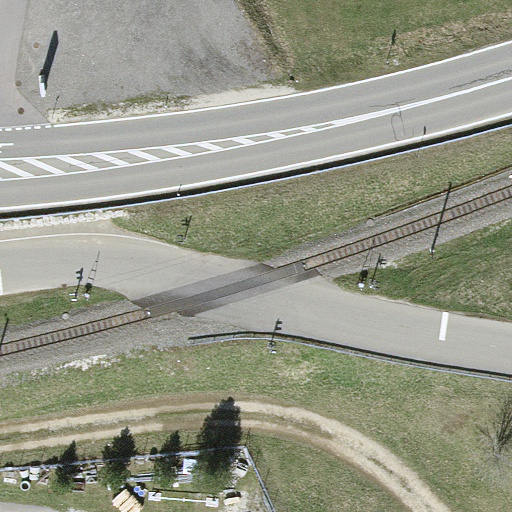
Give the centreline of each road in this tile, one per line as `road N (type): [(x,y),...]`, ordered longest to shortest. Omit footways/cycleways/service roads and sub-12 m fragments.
road 1 (residential): [(0,267),(109,261),(442,340),(511,349)]
road 2 (primary): [(511,77),(208,146),(0,169)]
road 3 (track): [(0,450),(263,420),(336,440),(382,467),(423,511)]
